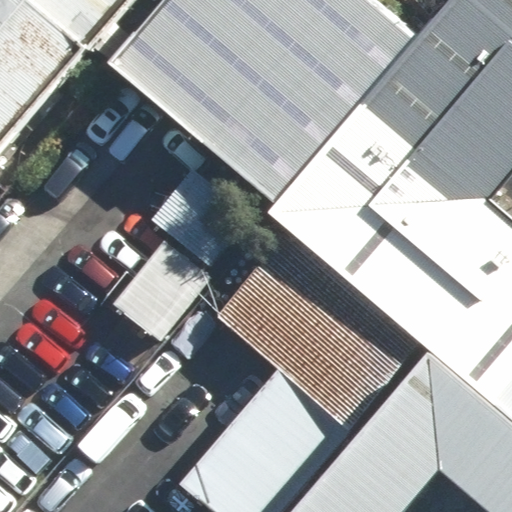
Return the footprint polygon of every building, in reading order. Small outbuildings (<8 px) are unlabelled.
[(0,0),(0,150),(87,52),(27,0),(0,0)] [(27,0),(87,52),(132,0),(27,0)] [(187,0),(117,80),(279,223),(427,56),(363,0),(187,0)] [(511,241),(486,219),(511,189),(511,0),(476,0),(427,56),(279,223),(442,366),(511,427),(511,241)] [(193,169),(150,222),(209,270),(252,217),(193,169)] [(285,240),(216,321),(276,372),(179,486),(209,511),(287,511),(421,355),(285,240)] [(211,283),(163,244),(112,308),(160,347),(211,283)] [(511,511),(511,427),(442,366),(312,511),(452,511),(468,494),(488,511),(511,511)]
